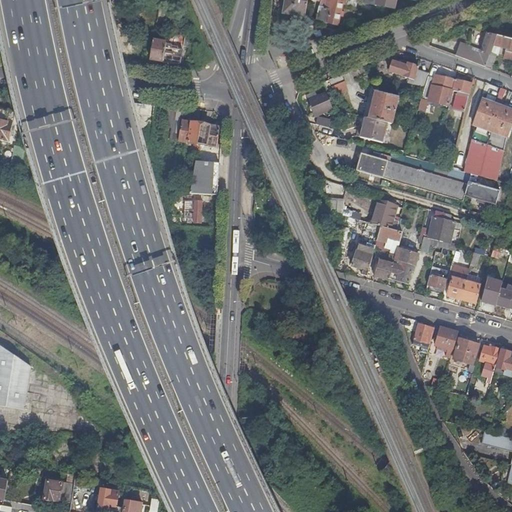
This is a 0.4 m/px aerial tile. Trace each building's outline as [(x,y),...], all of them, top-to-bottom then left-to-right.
[(285,0),(283,11),(305,15),(307,0),(285,0)] [(356,0),(317,0),(321,1),(316,20),(327,22),(338,24),(342,3),(356,6),(357,0),(356,0)] [(486,66),(490,55),(494,44),(497,34),(487,32),(481,49),(479,53),(470,50),(472,46),(460,42),(455,55),(486,66)] [(511,37),(497,34),(494,44),(506,47),(506,50),(510,51),(511,51),(511,37)] [(154,60),(184,64),(186,43),(156,40),(154,60)] [(486,66),(491,69),(496,57),(490,55),(486,66)] [(407,66),(393,61),(389,71),(409,78),(408,81),(413,82),(426,85),(429,77),(430,74),(417,69),(418,67),(408,63),(407,66)] [(367,72),(364,66),(350,71),(353,78),(363,74),(367,72)] [(375,90),(367,72),(363,74),(370,90),(366,109),(372,110),(377,90),(375,90)] [(344,81),(341,75),(329,80),(332,86),(344,81)] [(453,91),(456,80),(435,76),(434,79),(429,77),(426,85),(421,99),(427,100),(450,106),(453,91)] [(465,112),(472,84),(456,80),(453,91),(457,92),(453,109),(465,112)] [(347,88),(344,81),(332,86),(334,93),(347,88)] [(306,94),(309,99),(318,95),(315,90),(306,94)] [(399,96),(377,90),(372,110),(370,118),(387,123),(392,124),(399,96)] [(318,95),(309,99),(308,100),(315,117),(333,109),(326,92),(318,95)] [(427,100),(421,99),(420,102),(418,109),(424,111),(427,100)] [(477,126),(466,173),(470,174),(494,180),(504,137),(506,137),(511,121),(511,110),(483,99),(473,125),(477,126)] [(418,109),(420,102),(413,100),(409,111),(417,113),(418,109)] [(330,127),(331,121),(318,117),(316,124),(330,127)] [(387,123),(370,118),(364,117),(362,125),(363,126),(360,137),(382,143),(387,123)] [(0,119),(0,140),(9,143),(13,122),(0,119)] [(221,146),(222,122),(182,119),(181,143),(221,146)] [(0,163),(11,168),(14,154),(0,151),(0,163)] [(356,171),(463,202),(464,196),(467,185),(361,155),(356,171)] [(195,193),(218,194),(220,161),(197,160),(195,193)] [(467,185),(464,196),(496,205),(499,191),(468,182),(467,185)] [(204,223),(205,199),(183,198),(182,222),(204,223)] [(332,213),(341,214),(330,198),(329,205),(332,213)] [(330,198),(341,214),(343,214),(344,199),(330,198)] [(398,224),(399,220),(393,218),(396,207),(379,202),(373,224),(381,226),(396,230),(398,224)] [(457,244),(460,231),(453,230),(455,222),(449,221),(449,218),(452,219),(452,216),(445,214),(444,217),(444,219),(439,240),(457,244)] [(420,235),(424,237),(439,240),(444,219),(433,217),(430,230),(422,228),(420,235)] [(396,230),(403,232),(405,233),(407,226),(398,224),(396,230)] [(398,250),(399,245),(403,232),(396,230),(381,226),(378,239),(389,243),(388,247),(398,250)] [(430,245),(444,248),(452,250),(456,251),(458,244),(457,244),(439,240),(424,237),(422,246),(429,248),(430,245)] [(362,275),(367,276),(373,256),(365,254),(367,247),(359,245),(357,251),(352,250),(350,255),(355,257),(353,266),(363,269),(362,275)] [(397,255),(390,278),(408,283),(411,271),(414,271),(419,254),(417,251),(417,250),(399,245),(398,250),(397,255)] [(494,246),(492,256),(499,258),(502,248),(494,246)] [(365,254),(373,256),(375,250),(367,247),(365,254)] [(446,255),(442,269),(450,271),(452,267),(453,261),(456,251),(452,250),(450,256),(446,255)] [(476,266),(480,254),(474,252),(471,265),(476,266)] [(375,276),(390,281),(390,278),(397,255),(391,254),(389,262),(380,259),(375,276)] [(433,266),(426,290),(444,295),(448,279),(450,271),(442,269),(433,266)] [(450,271),(448,279),(451,280),(452,278),(466,282),(468,275),(464,274),(465,270),(455,268),(452,267),(450,271)] [(466,282),(479,285),(481,279),(471,276),(468,275),(466,282)] [(447,296),(461,300),(466,282),(452,278),(451,280),(447,296)] [(466,282),(461,300),(475,304),(480,285),(479,285),(466,282)] [(482,301),(496,305),(501,287),(493,285),(491,291),(485,290),(482,301)] [(501,287),(496,305),(506,308),(509,309),(509,308),(511,308),(511,288),(507,287),(506,287),(506,290),(504,289),(504,287),(502,286),(501,287)] [(430,344),(434,328),(419,324),(414,342),(417,342),(417,340),(430,344)] [(453,353),(459,332),(441,327),(438,338),(437,341),(436,345),(449,349),(448,352),(453,353)] [(474,364),(479,344),(460,339),(454,358),(474,364)] [(31,367),(0,346),(0,352),(30,374),(31,367)] [(491,383),(500,349),(492,347),(491,349),(484,346),(479,363),(482,364),(483,362),(486,363),(483,376),(488,377),(487,381),(491,383)] [(511,376),(511,355),(511,353),(502,350),(497,367),(506,369),(505,374),(511,376)] [(25,410),(30,374),(0,352),(0,405),(23,410),(25,410)] [(431,386),(442,390),(444,384),(433,381),(431,386)] [(511,452),(511,438),(499,435),(462,425),(459,438),(493,447),(493,445),(508,448),(507,451),(511,452)] [(511,464),(511,465),(506,464),(501,482),(511,484),(511,464)] [(54,501),(71,503),(74,485),(47,481),(44,500),(53,502),(54,501)] [(97,509),(116,511),(120,511),(122,507),(116,506),(118,492),(101,489),(97,509)] [(123,511),(140,511),(141,509),(135,508),(136,502),(125,500),(123,511)]
